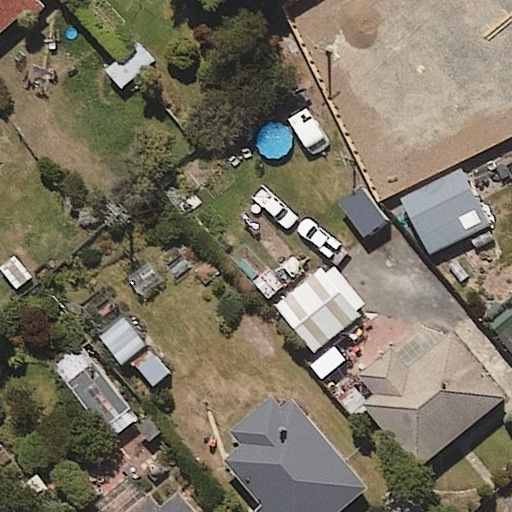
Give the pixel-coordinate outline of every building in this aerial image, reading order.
[(0,0),(0,30),(35,0),(0,0)] [(156,59),(141,40),(106,66),(121,85),(156,59)] [(442,84),(416,46),(393,62),(419,100),(442,84)] [(488,222),(460,166),(401,196),(429,251),(488,222)] [(360,312),(323,265),(277,302),(315,349),(360,312)] [(149,339),(124,312),(98,337),(123,364),(149,339)] [(381,390),(366,403),(420,466),(508,391),(457,331),(444,342),(427,323),(367,374),(381,390)] [(139,416),(82,339),(54,359),(111,436),(139,416)] [(335,511),(368,485),(282,384),(231,427),(245,443),(228,459),(272,511),(335,511)] [(200,511),(171,476),(125,511),(200,511)]
